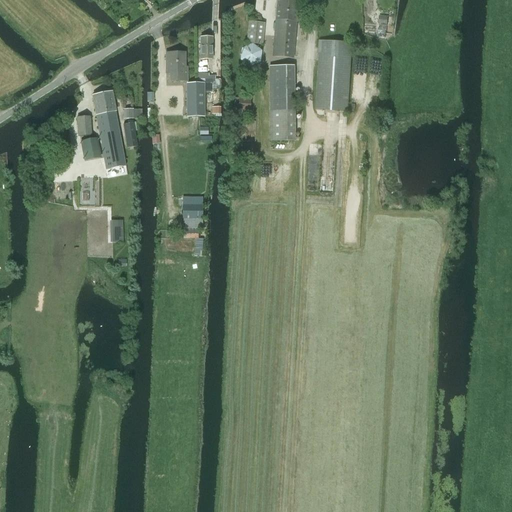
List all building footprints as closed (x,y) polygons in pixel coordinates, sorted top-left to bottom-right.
[(275,19),(272,56),(293,57),(296,21),(297,0),(276,0),(276,11),(274,12),(274,16),(275,18),(275,19)] [(378,24),(387,25),(387,16),(378,16),(378,24)] [(248,22),(246,43),(249,43),(262,44),(264,23),(250,22),(248,22)] [(213,60),(213,37),(201,38),(201,60),(213,60)] [(352,43),(319,41),(319,53),(317,110),(348,112),(352,43)] [(261,51),(252,44),(241,49),(240,60),(249,67),(260,62),(261,51)] [(171,80),(187,80),(187,66),(186,66),(186,52),(167,52),(167,68),(172,68),(171,80)] [(268,67),(269,111),(269,142),(294,141),(294,111),(293,66),(268,67)] [(188,92),(186,92),(187,117),(205,116),(204,84),(187,84),(188,92)] [(93,96),(100,132),(118,129),(112,93),(93,96)] [(234,119),(250,119),(251,99),(235,98),(234,119)] [(133,110),(124,110),(124,120),(133,119),(141,119),(141,111),(133,111),(133,110)] [(79,137),(91,136),(90,117),(77,118),(79,137)] [(127,148),(137,146),(133,123),(124,124),(127,148)] [(125,165),(118,129),(100,132),(106,168),(125,165)] [(101,158),(97,138),(80,142),(84,161),(101,158)] [(182,229),(180,229),(180,231),(180,239),(198,239),(198,231),(198,229),(202,229),(202,219),(202,206),(182,206),(182,219),(182,229)]
